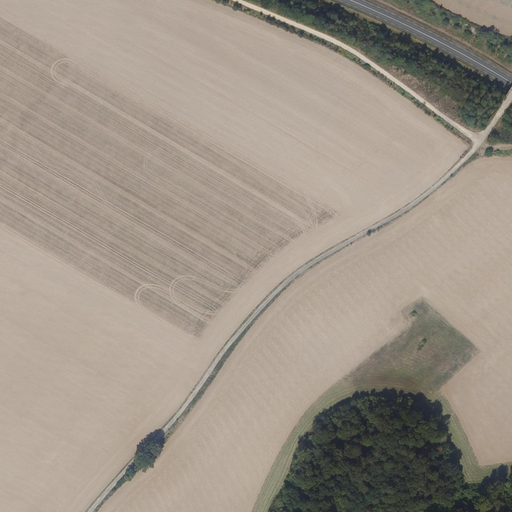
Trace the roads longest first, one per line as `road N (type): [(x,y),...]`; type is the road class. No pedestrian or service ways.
road 1 (track): [(87,511),(255,310),(300,268),(435,182),(511,87)]
road 2 (track): [(232,0),(355,51),(476,139),(511,145)]
road 3 (primary): [(345,0),(511,83)]
